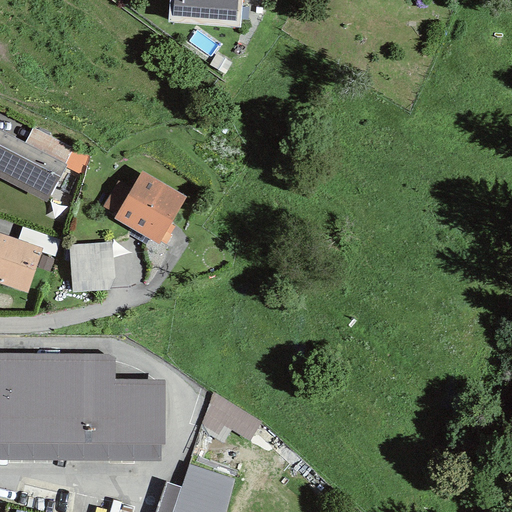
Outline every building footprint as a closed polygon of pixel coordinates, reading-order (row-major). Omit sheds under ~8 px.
[(236,0),(162,0),(160,25),(234,31),(236,0)] [(22,147),(0,135),(0,180),(43,203),(62,168),(76,176),(84,160),(30,132),(22,147)] [(182,200),(135,173),(125,190),(115,185),(102,208),(112,214),(108,221),(155,248),(182,200)] [(36,251),(0,236),(0,287),(19,295),(36,251)] [(108,244),(64,246),(66,295),(104,293),(110,282),(108,244)] [(108,359),(0,356),(0,443),(159,446),(160,382),(108,382),(108,359)] [(247,444),(256,425),(210,396),(175,490),(165,487),(155,511),(181,511),(210,436),(215,438),(220,429),(247,444)]
